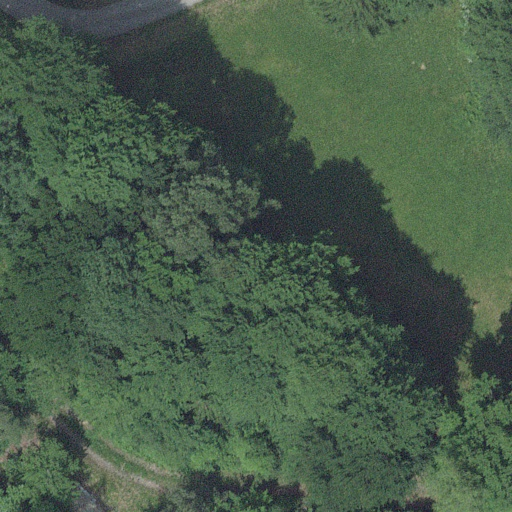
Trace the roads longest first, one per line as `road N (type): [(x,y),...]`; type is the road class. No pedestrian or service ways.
road 1 (track): [(0,357),(139,480),(174,489),(317,483),(511,497)]
road 2 (track): [(11,0),(53,20),(92,23),(174,0)]
